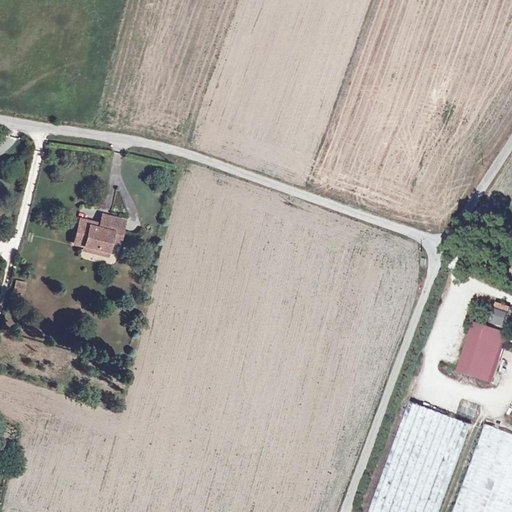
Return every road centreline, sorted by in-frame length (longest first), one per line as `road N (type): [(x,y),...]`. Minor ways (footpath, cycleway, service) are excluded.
road 1 (unclassified): [(0,119),(135,140),(269,174),(444,248)]
road 2 (unclassified): [(345,511),(444,248)]
road 3 (unclassified): [(444,248),(511,146)]
